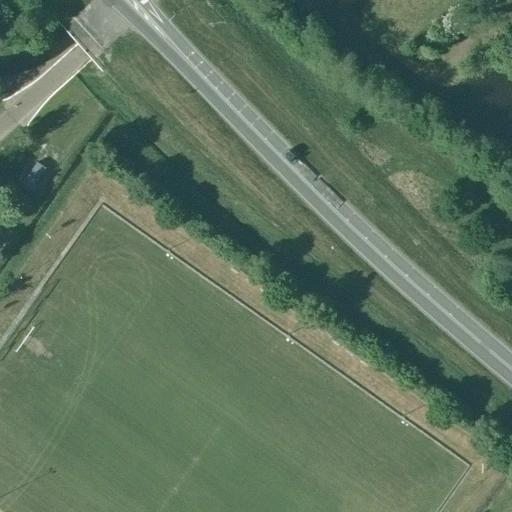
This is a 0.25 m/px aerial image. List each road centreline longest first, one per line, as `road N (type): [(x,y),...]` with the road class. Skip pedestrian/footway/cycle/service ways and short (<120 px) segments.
road 1 (trunk): [(511,370),(368,244),(174,48)]
road 2 (unclassified): [(0,126),(139,0)]
